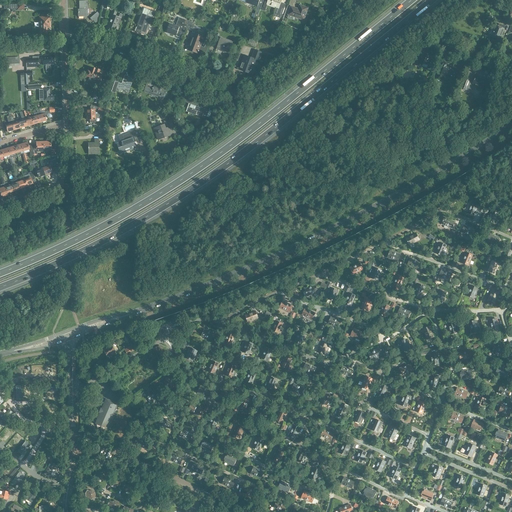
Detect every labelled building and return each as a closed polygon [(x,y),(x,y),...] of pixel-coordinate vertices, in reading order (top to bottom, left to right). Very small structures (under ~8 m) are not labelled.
[(260,10),(263,0),(244,0),(247,1),(246,3),(258,6),(254,18),(257,19),(260,10)] [(280,5),(281,0),(263,0),(260,10),(265,12),(267,4),(277,8),(275,13),(274,15),(281,18),(282,15),(285,6),(280,5)] [(78,17),(86,16),(88,16),(87,8),(88,8),(88,1),(79,1),(80,10),(78,10),(78,17)] [(300,6),(299,8),(300,9),(298,10),(298,9),(291,7),(288,15),(304,20),(308,8),(300,6)] [(118,26),(118,25),(122,15),(111,10),(109,14),(111,15),(106,28),(115,31),(117,26),(118,26)] [(92,21),(94,20),(96,23),(98,21),(97,20),(101,17),(97,12),(90,18),(92,21)] [(135,32),(145,35),(152,17),(142,14),(137,27),(136,27),(134,31),(135,31),(135,32)] [(179,17),(178,21),(176,25),(170,23),(166,32),(176,36),(178,30),(182,32),(179,37),(182,39),(186,29),(188,23),(189,21),(179,17)] [(49,18),(39,18),(40,34),(47,34),(46,28),(49,28),(49,18)] [(200,28),(197,27),(188,23),(186,29),(193,31),(191,37),(193,38),(188,49),(198,53),(204,37),(198,35),(200,28)] [(500,39),(504,29),(505,26),(499,24),(498,27),(496,26),(492,36),(500,39)] [(233,41),(221,37),(217,48),(229,53),(233,41)] [(254,50),(251,58),(244,55),(239,69),(250,73),(253,65),(255,66),(257,61),(259,62),(263,53),(254,50)] [(430,55),(423,53),(421,58),(420,58),(417,65),(421,67),(423,63),(432,66),(434,62),(428,60),(430,55)] [(40,59),(42,59),(43,66),(46,66),(46,72),(48,72),(48,75),(52,75),(52,70),(51,70),(51,65),(54,65),(54,55),(40,56),(40,59)] [(8,66),(20,66),(19,59),(17,60),(16,57),(2,58),(3,67),(8,66)] [(449,63),(443,61),(439,69),(443,71),(442,74),(453,79),(456,70),(452,69),(452,67),(448,66),(449,63)] [(100,70),(91,68),(90,71),(87,70),(84,79),(99,83),(102,75),(99,74),(100,70)] [(22,85),(28,85),(28,76),(32,76),(32,71),(20,72),(20,76),(19,76),(19,80),(21,80),(22,85)] [(121,84),(118,83),(115,81),(111,92),(115,93),(116,90),(119,91),(119,89),(128,92),(133,78),(125,75),(121,84)] [(482,89),(485,82),(475,78),(473,83),(469,81),(470,80),(465,79),(461,89),(466,91),(466,90),(470,91),(469,92),(472,93),(473,90),(481,92),(482,89)] [(145,92),(148,93),(152,94),(152,93),(165,98),(168,91),(151,84),(152,82),(149,81),(145,92)] [(49,89),(43,89),(43,101),(54,100),(54,95),(49,96),(49,89)] [(202,103),(187,98),(185,101),(197,106),(195,109),(189,107),(187,111),(207,118),(209,110),(201,107),(202,103)] [(477,107),(480,109),(483,110),(485,103),(480,100),(479,102),(476,101),(475,105),(478,106),(477,107)] [(36,110),(40,123),(47,121),(45,116),(46,115),(47,116),(47,117),(48,117),(49,118),(50,118),(51,118),(52,117),(52,116),(51,115),(50,114),(50,113),(55,112),(54,108),(49,108),(49,111),(41,113),(39,109),(36,110)] [(95,119),(94,119),(94,115),(95,115),(95,109),(86,109),(86,114),(87,114),(87,119),(90,119),(90,123),(95,123),(95,119)] [(33,125),(40,123),(36,110),(33,111),(35,117),(31,118),(33,125)] [(25,120),(24,117),(23,112),(22,112),(19,112),(22,121),(18,122),(20,129),(27,127),(25,120)] [(20,129),(18,122),(17,122),(14,120),(13,116),(12,116),(12,114),(9,115),(10,118),(14,131),(20,129)] [(14,131),(10,118),(7,119),(9,125),(5,126),(7,133),(14,131)] [(33,125),(31,118),(25,120),(27,127),(33,125)] [(168,121),(172,131),(178,129),(175,119),(173,119),(172,118),(169,119),(170,121),(168,121)] [(165,125),(155,128),(159,140),(172,135),(169,127),(166,128),(165,125)] [(136,142),(134,139),(143,136),(140,128),(133,130),(135,137),(120,142),(119,139),(118,138),(116,139),(115,141),(120,155),(136,149),(134,143),(136,142)] [(88,154),(94,154),(99,154),(98,139),(94,139),(94,143),(88,143),(88,154)] [(44,149),(43,142),(42,142),(42,141),(39,141),(39,142),(36,142),(36,146),(32,146),(33,154),(37,154),(37,152),(44,151),(44,149)] [(43,142),(44,149),(48,149),(48,150),(51,150),(51,142),(48,142),(48,141),(45,141),(45,142),(43,142)] [(21,145),(23,152),(29,150),(31,155),(33,154),(32,146),(32,145),(29,146),(28,143),(21,145)] [(23,152),(21,145),(15,147),(17,153),(17,156),(24,154),(23,152)] [(17,153),(15,147),(8,148),(11,158),(12,158),(14,157),(13,154),(17,153)] [(11,158),(8,148),(2,150),(4,157),(7,156),(8,159),(10,159),(11,162),(13,161),(12,158),(11,158)] [(39,169),(36,170),(34,164),(36,163),(36,160),(29,162),(32,172),(35,179),(33,172),(36,171),(38,178),(41,177),(41,178),(44,177),(44,176),(45,176),(43,169),(39,170),(39,169)] [(47,167),(43,169),(45,176),(46,175),(46,176),(50,175),(49,174),(52,173),(49,165),(46,166),(47,167)] [(23,177),(24,180),(27,187),(33,185),(32,180),(35,179),(32,172),(28,173),(29,175),(23,177)] [(11,185),(14,192),(20,189),(18,183),(17,180),(16,180),(15,180),(13,180),(15,184),(11,185)] [(18,183),(20,189),(27,187),(24,180),(18,183)] [(4,184),(5,187),(7,194),(14,192),(11,185),(8,186),(7,182),(5,183),(4,181),(2,182),(2,184),(3,185),(4,184)] [(474,216),(478,205),(472,203),(467,213),(474,216)] [(494,223),(498,213),(492,210),(487,221),(494,223)] [(452,228),(455,222),(444,218),(442,224),(452,228)] [(472,236),(475,230),(464,226),(462,232),(472,236)] [(409,245),(419,240),(416,234),(406,239),(409,245)] [(499,240),(500,238),(490,234),(487,241),(497,245),(497,243),(498,244),(500,240),(499,240)] [(442,256),(446,245),(440,243),(435,253),(442,256)] [(398,261),(400,255),(390,251),(387,257),(398,261)] [(468,266),(472,255),(466,252),(462,263),(468,266)] [(418,269),(421,263),(410,258),(407,265),(418,269)] [(494,274),(499,263),(492,261),(488,271),(494,274)] [(350,268),(353,274),(363,269),(360,263),(350,268)] [(382,270),(375,267),(371,277),(372,278),(372,279),(376,280),(376,279),(378,280),(382,270)] [(449,281),(452,274),(441,270),(439,276),(449,281)] [(397,275),(393,284),(393,286),(399,289),(404,278),(397,275)] [(420,297),(424,286),(418,284),(414,294),(420,297)] [(318,291),(315,285),(305,290),(308,296),(318,291)] [(473,298),(478,288),(471,285),(467,296),(473,298)] [(331,287),(327,297),(328,298),(328,299),(332,300),(332,299),(334,300),(338,291),(331,287)] [(442,303),(446,293),(440,290),(435,301),(442,303)] [(494,303),(499,293),(492,290),(488,300),(494,303)] [(349,293),(344,303),(351,306),(355,296),(349,293)] [(365,299),(361,308),(363,309),(362,310),(366,311),(368,311),(372,302),(365,299)] [(293,306),(282,301),(280,308),(290,312),(293,306)] [(390,307),(384,304),(379,314),(385,317),(390,307)] [(411,312),(400,308),(397,314),(408,319),(411,312)] [(315,313),(305,309),(302,315),(312,320),(315,313)] [(256,311),(245,316),(248,322),(258,318),(256,311)] [(341,322),(331,317),(328,324),(338,328),(341,322)] [(492,331),(499,330),(496,319),(489,320),(492,331)] [(472,333),(478,331),(475,320),(469,322),(472,333)] [(276,321),(272,331),(278,334),(283,324),(276,321)] [(451,334),(457,333),(454,321),(448,323),(451,334)] [(426,340),(433,337),(429,326),(422,329),(426,340)] [(212,340),(215,334),(204,329),(201,336),(212,340)] [(363,333),(354,329),(350,336),(360,340),(361,338),(362,339),(363,335),(362,335),(363,333)] [(299,331),(295,342),(301,345),(306,334),(299,331)] [(230,346),(235,335),(228,333),(224,343),(230,346)] [(126,338),(131,345),(124,350),(127,354),(134,350),(133,348),(138,344),(132,334),(126,338)] [(402,342),(400,342),(403,352),(410,350),(407,340),(406,340),(405,339),(402,341),(402,342)] [(249,354),(253,344),(247,341),(242,352),(249,354)] [(322,342),(318,352),(324,355),(328,344),(322,342)] [(169,363),(159,345),(153,349),(163,367),(169,363)] [(116,354),(115,352),(111,346),(103,350),(107,357),(108,357),(109,359),(116,354)] [(502,357),(505,351),(494,346),(492,353),(502,357)] [(193,360),(197,351),(190,347),(186,357),(187,358),(187,359),(191,360),(191,359),(193,360)] [(268,361),(272,350),(266,348),(261,358),(268,361)] [(381,355),(378,349),(368,354),(371,360),(381,355)] [(460,360),(471,357),(470,350),(459,353),(460,360)] [(153,353),(139,361),(140,363),(145,361),(152,375),(162,371),(153,353)] [(431,365),(438,364),(437,353),(430,354),(431,365)] [(281,365),(283,366),(283,367),(286,368),(287,367),(288,368),(292,358),(285,355),(281,365)] [(214,374),(219,364),(213,361),(208,371),(214,374)] [(232,378),(236,367),(230,364),(225,375),(232,378)] [(313,374),(316,368),(306,364),(303,370),(313,374)] [(400,369),(402,375),(413,371),(410,364),(400,369)] [(351,377),(353,371),(343,366),(340,373),(351,377)] [(499,367),(498,368),(497,368),(496,372),(497,372),(496,374),(506,378),(509,371),(499,367)] [(252,384),(256,373),(250,371),(246,381),(252,384)] [(471,379),(472,372),(461,371),(461,372),(460,372),(460,377),(461,377),(461,378),(471,379)] [(361,387),(368,390),(372,379),(366,376),(361,387)] [(170,390),(176,386),(169,377),(163,381),(170,390)] [(273,390),(278,380),(271,377),(267,388),(273,390)] [(429,388),(436,389),(438,378),(431,377),(429,388)] [(302,395),(304,388),(294,384),(291,391),(302,395)] [(377,394),(383,397),(388,387),(381,384),(377,394)] [(208,397),(211,391),(200,386),(198,393),(208,397)] [(508,397),(511,390),(500,386),(498,393),(508,397)] [(465,399),(468,392),(457,388),(455,394),(465,399)] [(152,404),(157,400),(151,391),(145,394),(152,404)] [(224,404),(229,394),(223,391),(218,402),(224,404)] [(319,404),(321,405),(320,405),(324,407),(324,406),(326,407),(330,397),(323,394),(319,404)] [(400,405),(406,407),(411,397),(404,394),(400,405)] [(245,410),(250,399),(244,396),(239,407),(245,410)] [(486,399),(480,397),(479,396),(475,407),(482,410),(486,399)] [(107,428),(118,404),(106,398),(95,423),(107,428)] [(420,401),(415,411),(422,414),(426,403),(420,401)] [(264,417),(269,406),(262,403),(257,414),(264,417)] [(342,403),(337,413),(344,416),(348,406),(342,403)] [(199,415),(201,409),(191,404),(188,411),(199,415)] [(509,416),(511,410),(501,405),(499,412),(509,416)] [(10,409),(2,418),(6,421),(13,412),(10,409)] [(276,420),(277,421),(277,422),(280,423),(281,422),(282,423),(287,413),(280,410),(276,420)] [(354,420),(356,421),(355,422),(359,423),(359,422),(361,423),(365,414),(358,411),(354,420)] [(462,423),(464,416),(454,412),(451,418),(462,423)] [(215,429),(219,418),(213,415),(208,426),(215,429)] [(170,429),(172,422),(162,417),(159,424),(170,429)] [(375,419),(371,429),(373,429),(372,430),(376,432),(376,431),(378,432),(382,422),(375,419)] [(483,424),(480,422),(474,420),(471,427),(480,431),(481,429),(482,430),(484,426),(483,426),(483,424)] [(293,425),(289,436),(295,439),(300,428),(293,425)] [(14,429),(22,435),(24,432),(15,426),(14,429)] [(240,439),(244,430),(237,426),(233,436),(234,437),(234,438),(238,439),(238,438),(240,439)] [(392,427),(387,437),(393,440),(398,430),(392,427)] [(0,439),(1,440),(10,431),(7,428),(0,435),(0,439)] [(190,440),(193,434),(183,429),(180,436),(190,440)] [(321,436),(331,440),(334,434),(324,429),(321,436)] [(505,441),(508,434),(498,430),(497,432),(497,431),(495,435),(496,435),(495,437),(505,441)] [(411,449),(415,438),(409,435),(404,446),(411,449)] [(450,448),(454,437),(447,435),(443,445),(450,448)] [(19,439),(16,436),(8,445),(11,448),(19,439)] [(144,449),(147,442),(137,437),(134,444),(144,449)] [(259,451),(263,440),(257,437),(252,448),(259,451)] [(25,449),(25,448),(28,443),(25,441),(22,446),(21,446),(17,451),(21,454),(25,449)] [(201,448),(211,453),(214,446),(204,441),(201,448)] [(350,445),(344,442),(339,453),(346,456),(350,445)] [(471,457),(476,446),(469,443),(465,454),(471,457)] [(280,462),(284,453),(277,450),(273,459),(274,460),(274,461),(278,463),(278,462),(280,462)] [(355,460),(362,463),(366,453),(360,450),(355,460)] [(304,464),(309,453),(302,451),(298,461),(304,464)] [(493,465),(498,455),(491,452),(486,462),(493,465)] [(180,465),(183,458),(173,454),(170,460),(180,465)] [(234,466),(237,459),(227,455),(224,462),(234,466)] [(375,469),(381,472),(386,462),(379,459),(375,469)] [(202,475),(204,468),(194,463),(191,470),(202,475)] [(438,479),(443,468),(436,465),(432,476),(438,479)] [(395,466),(390,477),(396,480),(401,469),(395,466)] [(53,469),(48,467),(44,474),(49,477),(53,469)] [(261,478),(264,472),(254,467),(251,474),(261,478)] [(315,481),(320,471),(314,468),(309,478),(315,481)] [(96,471),(94,475),(96,481),(98,479),(101,480),(104,479),(106,476),(105,473),(102,471),(98,473),(96,471)] [(12,482),(15,485),(19,480),(23,475),(19,472),(15,477),(16,477),(12,482)] [(461,488),(465,477),(458,475),(454,485),(461,488)] [(232,488),(235,482),(225,477),(222,484),(232,488)] [(344,477),(341,484),(352,488),(354,482),(344,477)] [(110,478),(109,482),(111,487),(113,485),(116,486),(119,485),(120,482),(119,479),(116,478),(113,479),(110,478)] [(288,493),(291,486),(282,482),(281,483),(280,483),(279,487),(279,489),(288,493)] [(125,484),(123,488),(125,493),(127,491),(130,492),(133,491),(134,488),(133,485),(130,484),(127,485),(125,484)] [(483,497),(487,486),(480,484),(476,495),(483,497)] [(254,498),(256,492),(246,487),(243,493),(254,498)] [(364,494),(373,499),(376,492),(367,487),(366,489),(365,488),(364,492),(364,494)] [(87,490),(85,493),(86,498),(90,501),(91,499),(94,498),(95,495),(95,492),(92,490),(89,491),(87,490)] [(431,501),(434,494),(424,490),(423,491),(421,495),(422,495),(421,497),(431,501)] [(7,499),(9,492),(2,491),(0,498),(7,499)] [(138,492),(136,496),(138,502),(140,499),(143,501),(146,499),(148,496),(146,493),(143,492),(140,493),(138,492)] [(312,503),(315,496),(304,492),(301,498),(312,503)] [(30,502),(34,497),(29,493),(25,499),(30,502)] [(289,498),(296,501),(298,496),(291,493),(289,498)] [(506,506),(510,495),(503,493),(500,504),(506,506)] [(398,502),(388,497),(385,504),(396,508),(398,502)] [(152,498),(150,502),(152,507),(154,505),(157,507),(160,506),(162,503),(161,500),(158,498),(155,499),(152,498)] [(451,509),(453,503),(443,498),(440,505),(451,509)] [(112,502),(109,501),(108,505),(109,510),(111,508),(114,509),(118,508),(119,505),(118,502),(115,501),(112,502)] [(284,511),(287,506),(277,501),(274,507),(284,511)]
